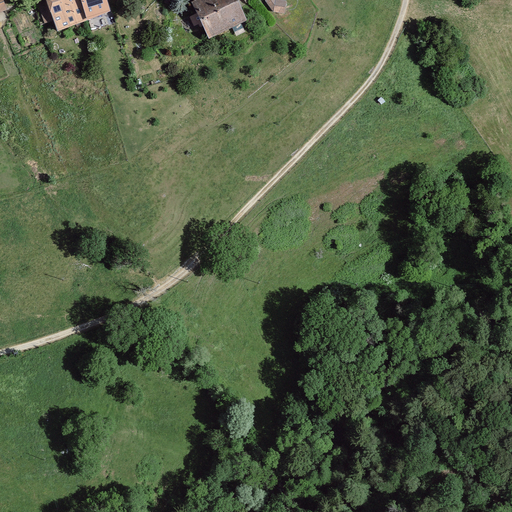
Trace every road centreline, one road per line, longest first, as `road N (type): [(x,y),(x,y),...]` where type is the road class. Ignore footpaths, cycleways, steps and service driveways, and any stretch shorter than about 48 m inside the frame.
road 1 (track): [(407,0),(364,90),(194,266),(124,311),(0,355)]
road 2 (track): [(509,511),(484,423),(466,400),(363,447),(301,511)]
road 3 (track): [(417,511),(437,479),(455,472),(476,479),(508,511)]
